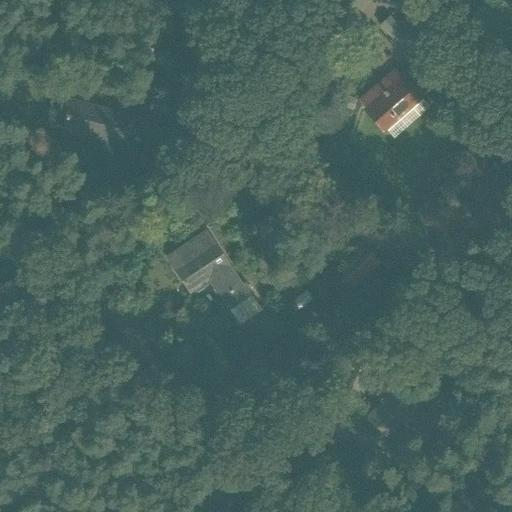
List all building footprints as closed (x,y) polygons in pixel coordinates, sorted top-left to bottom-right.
[(401,50),(420,33),(406,18),(397,26),(389,17),(379,27),(401,50)] [(360,101),(373,117),(384,130),(421,99),(396,70),(384,80),(390,87),(382,93),(377,87),(360,101)] [(140,116),(139,121),(71,101),(63,130),(132,150),(134,140),(165,149),(172,124),(140,116)] [(306,241),(322,227),(311,214),(295,228),(306,241)] [(204,232),(192,240),(165,258),(188,293),(208,279),(228,310),(252,294),(244,284),(241,286),(227,266),(228,266),(204,232)] [(337,279),(352,293),(381,262),(366,249),(337,279)] [(271,323),(289,310),(281,300),(264,312),(271,323)] [(417,327),(423,333),(437,319),(428,310),(421,316),(425,320),(417,327)] [(217,395),(233,412),(290,359),(278,346),(264,359),(260,354),(217,395)] [(335,367),(324,394),(338,399),(353,405),(370,365),(355,358),(349,373),(335,367)] [(387,375),(383,379),(370,394),(381,404),(366,419),(386,437),(401,421),(407,426),(405,428),(410,432),(409,434),(426,450),(448,426),(434,413),(426,422),(412,409),(418,403),(387,375)]
